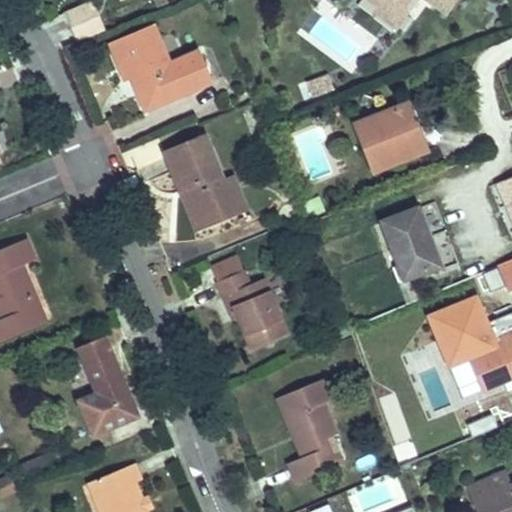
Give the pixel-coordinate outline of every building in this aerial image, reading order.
[(374,0),(388,8),(392,0),(396,0),(409,8),(414,0),(438,0),(446,5),(449,0),(374,0)] [(409,8),(396,0),(392,0),(388,8),(385,13),(405,26),(415,11),(409,8)] [(63,13),(75,41),(104,29),(93,1),(63,13)] [(154,23),(111,42),(126,77),(133,74),(148,107),(211,79),(198,49),(171,62),(154,23)] [(306,102),(333,93),(327,73),(299,82),(306,102)] [(408,123),(414,121),(407,103),(356,123),(374,169),(420,151),(408,123)] [(420,118),(414,121),(408,123),(420,151),(432,145),(420,118)] [(165,151),(181,189),(186,187),(202,226),(237,212),(223,179),(222,177),(205,135),(165,151)] [(233,176),(223,179),(237,212),(246,208),(233,176)] [(511,177),(499,182),(511,212),(511,177)] [(186,187),(181,189),(198,228),(202,226),(186,187)] [(418,208),(382,222),(405,279),(440,264),(418,208)] [(0,342),(21,335),(16,323),(33,316),(27,300),(38,296),(25,265),(36,260),(28,239),(0,250),(0,315),(2,320),(0,320),(0,342)] [(243,272),(236,256),(210,267),(216,283),(243,272)] [(511,258),(499,264),(510,291),(511,290),(511,258)] [(215,283),(221,297),(226,295),(236,319),(249,351),(285,335),(262,281),(250,285),(243,271),(243,272),(215,283)] [(16,323),(21,335),(49,322),(38,296),(27,300),(33,316),(16,323)] [(502,337),(468,351),(483,389),(511,376),(511,311),(494,319),(497,326),(502,337)] [(463,340),(468,351),(502,337),(497,326),(463,340)] [(106,336),(78,348),(97,393),(78,401),(93,437),(140,417),(133,399),(106,336)] [(511,376),(483,389),(487,397),(511,386),(511,376)] [(294,483),(320,472),(316,461),(330,455),(323,441),(330,438),(335,436),(323,406),(332,401),(323,379),(275,401),(300,459),(286,465),(294,483)] [(316,461),(320,472),(341,464),(330,438),(323,441),(330,455),(316,461)] [(137,465),(91,485),(102,511),(149,511),(137,483),(143,481),(137,465)] [(474,511),(511,511),(511,485),(510,487),(508,484),(469,500),(474,511)]
